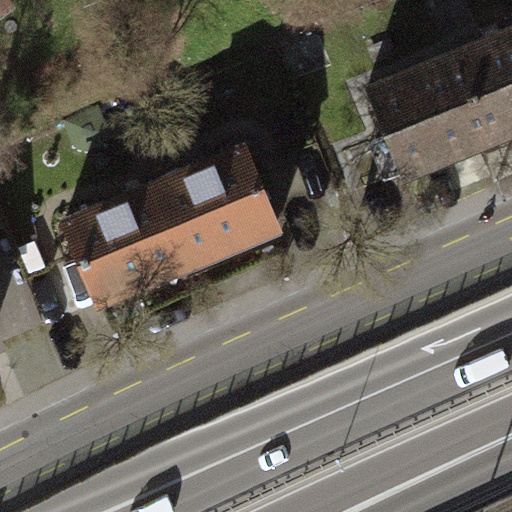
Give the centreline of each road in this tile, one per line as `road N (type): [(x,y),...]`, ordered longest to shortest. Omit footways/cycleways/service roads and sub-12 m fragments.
road 1 (primary): [(511,246),(0,475)]
road 2 (trunk): [(511,338),(54,511)]
road 3 (trunk): [(511,358),(172,511)]
road 4 (trunk): [(304,511),(511,417)]
road 5 (trunk): [(384,511),(511,441)]
